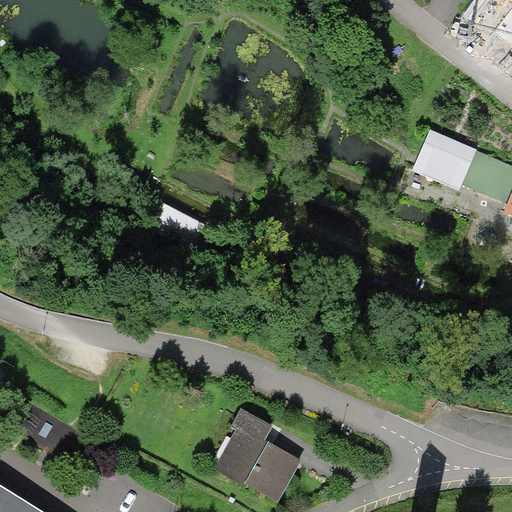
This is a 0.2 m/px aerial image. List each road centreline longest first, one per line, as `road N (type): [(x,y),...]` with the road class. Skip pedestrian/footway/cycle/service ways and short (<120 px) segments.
road 1 (residential): [(0,310),(20,322),(248,371),(457,453)]
road 2 (residential): [(379,0),(408,12),(511,96)]
road 3 (residential): [(457,453),(333,511)]
